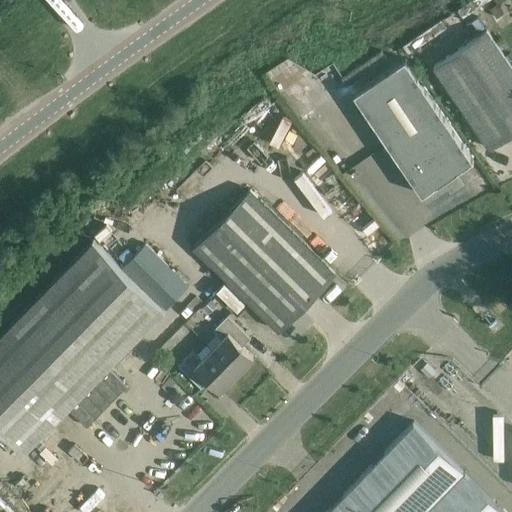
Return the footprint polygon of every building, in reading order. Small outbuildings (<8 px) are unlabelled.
[(511,5),(494,14),(511,51),(511,5)] [(511,66),(487,30),(434,65),(490,148),(511,133),(511,66)] [(474,160),(406,59),(354,93),(422,194),(474,160)] [(194,247),(280,331),(336,274),(250,189),(194,247)] [(122,268),(93,240),(0,334),(0,429),(24,453),(76,400),(109,367),(165,310),(153,299),(122,268)] [(147,243),(122,268),(153,299),(179,273),(147,243)] [(212,349),(237,374),(253,357),(238,342),(247,334),(228,315),(213,330),(222,339),(212,349)] [(220,390),(237,374),(212,349),(202,359),(193,351),(178,365),(197,384),(206,376),(220,390)] [(125,384),(109,367),(76,400),(93,417),(125,384)] [(506,511),(413,421),(324,511),(506,511)]
